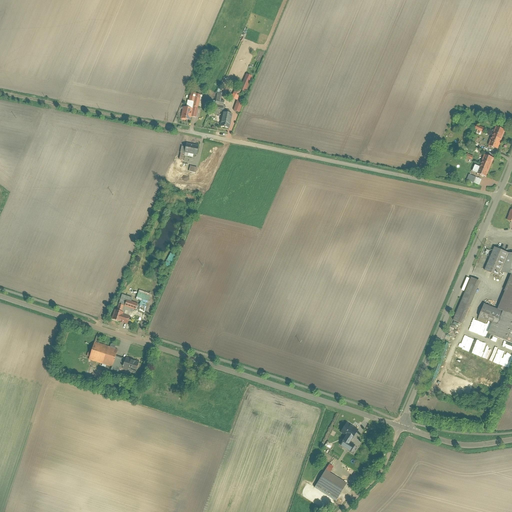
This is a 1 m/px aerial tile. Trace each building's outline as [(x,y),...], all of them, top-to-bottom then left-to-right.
[(246,92),(253,76),(246,73),(240,89),(246,92)] [(239,96),(241,90),(236,88),(233,94),(239,96)] [(202,95),(191,93),(187,107),(183,106),(180,119),(190,122),(191,117),(196,118),(202,95)] [(225,101),(220,100),(222,93),(217,93),(215,105),(224,106),(225,101)] [(240,99),(234,97),(230,107),(236,109),(240,99)] [(230,114),(223,113),(221,127),(228,128),(230,114)] [(498,126),(494,136),(504,140),(508,130),(498,126)] [(494,136),(490,145),(500,149),(504,140),(494,136)] [(199,146),(182,143),(179,156),(196,159),(199,146)] [(496,159),(487,155),(481,167),(479,173),(489,177),(496,159)] [(477,177),(471,174),(468,180),(475,183),(475,182),(477,177)] [(502,277),(504,272),(511,254),(496,248),(487,271),(502,277)] [(171,253),(165,265),(170,268),(176,256),(171,253)] [(504,272),(511,273),(511,278),(500,309),(486,304),(479,321),(493,327),(490,334),(511,342),(511,253),(511,254),(504,272)] [(483,282),(473,278),(455,321),(465,325),(483,282)] [(151,294),(140,290),(138,299),(148,303),(151,294)] [(139,304),(128,300),(126,307),(137,310),(139,304)] [(118,311),(116,310),(113,320),(130,325),(132,317),(124,314),(125,313),(122,312),(118,311)] [(469,341),(470,337),(466,335),(462,349),(468,351),(471,341),(469,341)] [(118,349),(96,342),(90,360),(112,367),(112,366),(116,355),(118,349)] [(494,362),(498,354),(494,353),(493,356),(490,355),(488,360),(494,362)] [(126,359),(116,355),(112,366),(114,366),(113,370),(120,372),(121,368),(123,369),(126,359)] [(126,359),(123,369),(137,374),(141,363),(126,359)] [(359,430),(347,424),(342,432),(348,435),(354,439),(359,430)] [(351,452),(354,454),(358,447),(351,443),(345,439),(342,445),(352,450),(351,452)] [(349,483),(327,470),(316,487),(338,501),(349,483)]
